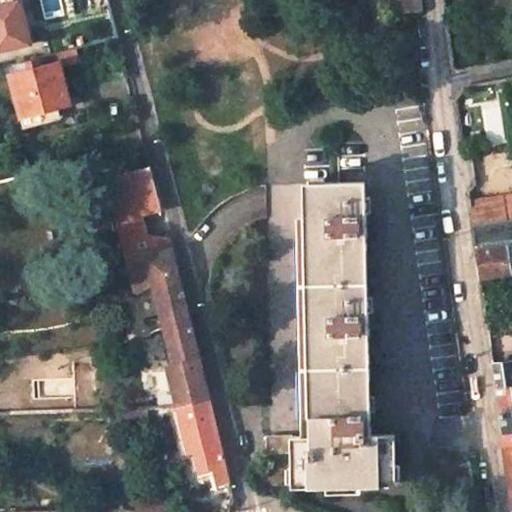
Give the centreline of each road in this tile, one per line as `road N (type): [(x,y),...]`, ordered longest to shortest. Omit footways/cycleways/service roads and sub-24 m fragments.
road 1 (residential): [(117,0),(246,511)]
road 2 (residential): [(493,511),(429,0)]
